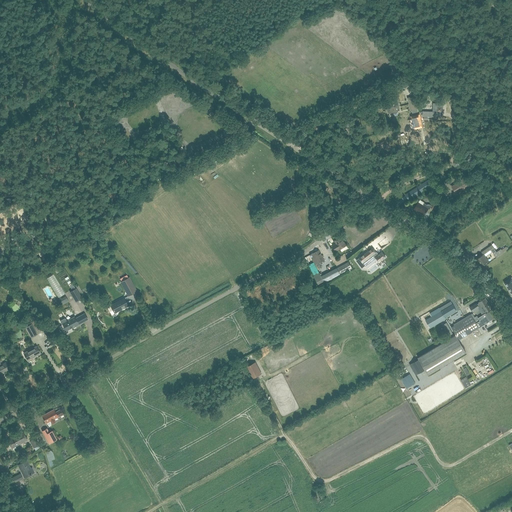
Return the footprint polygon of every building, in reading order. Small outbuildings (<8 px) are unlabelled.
[(390,101),(384,102),(385,109),(388,109),(389,113),(393,112),(400,110),(397,99),(390,101)] [(422,111),(422,116),(437,117),(437,116),(437,111),(442,111),(442,110),(442,104),(435,103),(434,103),(433,106),(433,111),(422,111)] [(419,115),(411,117),(413,129),(421,128),(419,115)] [(452,186),(456,193),(460,190),(462,192),(468,188),(467,186),(468,186),(464,178),(452,186)] [(413,197),(430,186),(433,185),(429,179),(406,194),(409,200),(413,197)] [(106,195),(108,198),(111,196),(112,198),(118,194),(114,189),(106,195)] [(417,205),(414,209),(424,215),(427,211),(428,209),(429,209),(431,207),(434,209),(437,203),(433,201),(431,205),(430,204),(427,204),(425,203),(423,205),(419,202),(418,202),(417,205)] [(346,245),(344,241),(341,237),(335,240),(337,243),(333,245),(336,251),(340,248),(340,249),(346,245)] [(483,254),(477,259),(482,266),(486,263),(489,261),(486,256),(493,252),(496,257),(502,253),(503,252),(502,250),(501,249),(500,250),(497,252),(492,245),(486,249),(482,252),(483,254)] [(360,258),(357,260),(362,267),(365,265),(376,257),(380,262),(379,262),(379,263),(380,265),(381,265),(382,264),(384,267),(386,266),(384,263),(385,262),(383,259),(386,257),(382,252),(378,255),(372,248),(359,258),(360,258)] [(319,250),(310,255),(316,265),(324,260),(319,250)] [(30,268),(38,264),(40,267),(44,265),(40,257),(28,263),(23,256),(19,259),(21,264),(14,268),(9,271),(12,277),(29,267),(30,268)] [(329,272),(316,279),(319,286),(316,287),(318,293),(321,291),(319,286),(352,268),(350,265),(348,266),(347,263),(336,268),(337,270),(330,274),(329,272)] [(128,296),(137,291),(129,277),(121,282),(128,296)] [(76,288),(70,292),(76,302),(82,298),(76,288)] [(488,310),(492,307),(485,297),(479,302),(479,303),(477,304),(477,303),(470,307),(473,312),(479,308),(482,313),(485,312),(485,313),(489,311),(488,310)] [(109,307),(109,308),(110,310),(111,310),(113,309),(115,313),(120,310),(119,309),(128,305),(125,300),(124,298),(111,305),(111,306),(109,307)] [(432,316),(429,318),(433,326),(446,319),(445,317),(456,310),(451,302),(440,308),(430,313),(432,316)] [(480,320),(476,323),(479,328),(487,323),(491,320),(490,320),(493,318),(496,316),(497,315),(492,307),(488,310),(489,311),(485,313),(478,318),(479,318),(480,320)] [(63,324),(59,326),(63,332),(66,330),(75,326),(88,319),(85,315),(85,313),(76,318),(75,317),(67,321),(66,319),(65,319),(61,320),(61,322),(62,324),(63,323),(63,324)] [(455,326),(452,328),(456,334),(462,330),(461,328),(474,320),(476,323),(480,320),(479,318),(478,318),(477,315),(477,316),(476,316),(475,317),(473,313),(471,314),(454,325),(455,326)] [(462,330),(456,334),(456,335),(459,340),(468,334),(479,328),(476,323),(474,320),(461,328),(462,330)] [(32,324),(25,327),(31,338),(37,334),(34,329),(32,324)] [(44,332),(53,345),(57,343),(48,329),(44,332)] [(459,340),(456,335),(418,358),(419,359),(425,370),(428,375),(466,353),(459,340)] [(40,353),(38,349),(37,346),(24,353),(28,360),(40,353)] [(416,375),(425,370),(419,359),(409,364),(416,375)] [(10,368),(8,364),(6,362),(4,363),(2,360),(0,360),(0,374),(2,374),(2,373),(10,368)] [(247,367),(253,378),(261,374),(255,362),(247,367)] [(410,374),(402,379),(407,388),(415,383),(410,374)] [(49,421),(49,422),(50,421),(51,424),(55,421),(54,419),(57,417),(57,418),(64,414),(61,409),(56,412),(54,409),(42,416),(46,423),(49,421)] [(45,435),(49,444),(53,442),(54,443),(58,441),(54,435),(52,430),(49,432),(47,428),(42,431),(45,435)] [(27,440),(25,436),(23,432),(8,440),(12,448),(27,440)] [(40,445),(36,438),(30,441),(34,448),(36,450),(40,447),(39,445),(40,445)] [(0,466),(2,471),(8,467),(0,453),(0,466)] [(18,465),(24,477),(35,472),(32,467),(31,468),(27,460),(18,465)] [(12,484),(23,478),(21,473),(9,478),(12,484)] [(323,500),(321,493),(319,489),(313,491),(315,495),(318,502),(323,500)]
